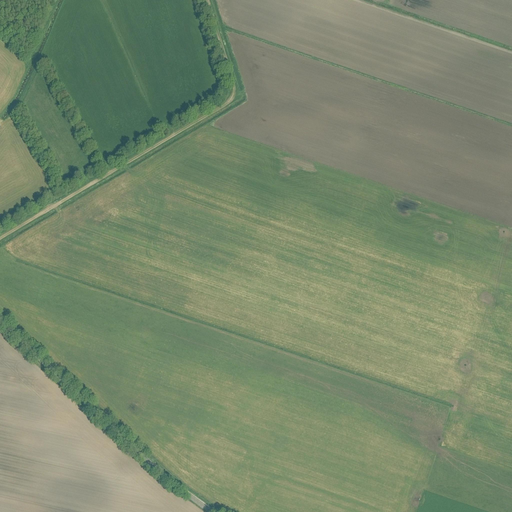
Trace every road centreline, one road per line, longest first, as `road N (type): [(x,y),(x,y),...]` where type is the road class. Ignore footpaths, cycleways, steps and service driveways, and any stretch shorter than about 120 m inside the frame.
road 1 (track): [(0,238),(226,103),(234,86),(207,0)]
road 2 (tertiary): [(211,511),(0,321)]
